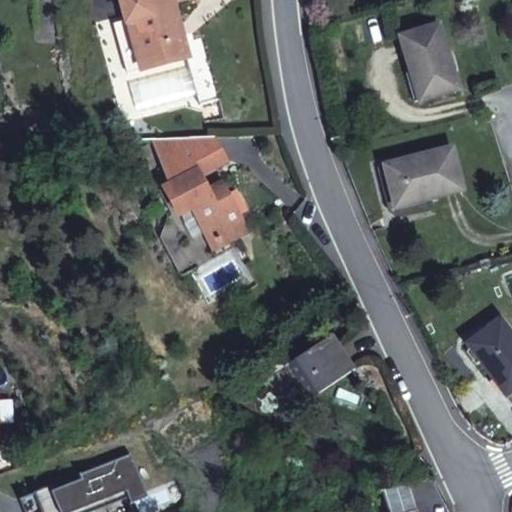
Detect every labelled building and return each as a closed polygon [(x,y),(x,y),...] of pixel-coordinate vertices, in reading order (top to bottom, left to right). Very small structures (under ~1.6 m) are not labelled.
[(119,0),(124,16),(130,14),(144,65),(186,54),(172,0),(119,0)] [(129,68),(144,65),(130,14),(124,16),(115,18),(129,68)] [(439,16),(400,27),(418,90),(456,80),(439,16)] [(186,54),(195,89),(208,86),(199,51),(186,54)] [(150,139),(154,147),(192,143),(200,156),(186,164),(193,175),(203,169),(206,175),(231,161),(216,133),(150,139)] [(447,142),(382,160),(392,198),(456,182),(447,142)] [(192,143),(154,147),(176,185),(193,175),(186,164),(200,156),(192,143)] [(176,185),(170,188),(185,214),(196,208),(213,240),(247,222),(229,189),(217,194),(206,175),(203,169),(193,175),(176,185)] [(252,232),(247,222),(213,240),(218,250),(252,232)] [(511,342),(489,311),(456,337),(494,387),(511,373),(511,342)] [(298,388),(343,362),(324,329),(278,354),(298,388)] [(144,456),(41,500),(45,511),(104,511),(103,509),(156,486),(144,456)] [(156,486),(103,509),(104,511),(114,511),(142,500),(144,506),(161,498),(156,486)] [(45,511),(41,500),(21,508),(22,511),(45,511)]
